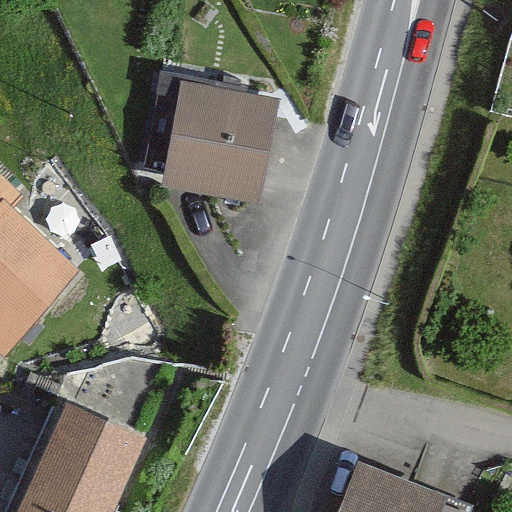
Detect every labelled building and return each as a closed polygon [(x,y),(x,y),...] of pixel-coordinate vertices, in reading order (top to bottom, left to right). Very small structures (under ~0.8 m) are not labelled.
[(280,109),(188,91),(168,196),(259,213),(280,109)] [(17,201),(0,184),(0,358),(77,279),(7,211),(17,201)] [(82,227),(64,207),(44,224),(62,244),(82,227)] [(120,511),(150,444),(66,407),(19,511),(120,511)] [(450,511),(452,507),(358,469),(340,511),(450,511)]
